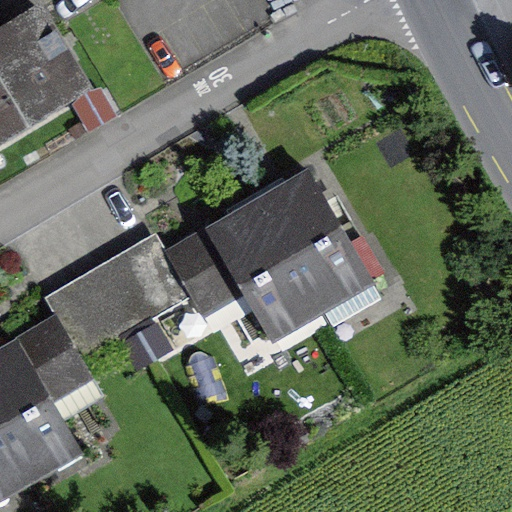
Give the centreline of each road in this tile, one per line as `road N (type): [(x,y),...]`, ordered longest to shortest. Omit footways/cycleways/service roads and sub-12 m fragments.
road 1 (residential): [(370,0),(0,208)]
road 2 (secondary): [(511,143),(434,0)]
